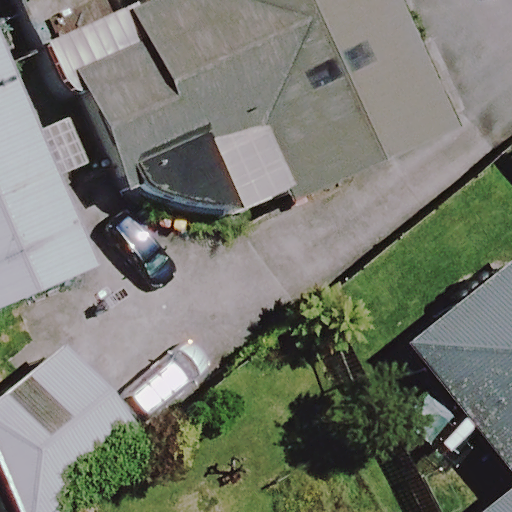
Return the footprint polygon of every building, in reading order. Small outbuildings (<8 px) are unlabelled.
[(429,149),(365,0),(94,0),(120,60),(54,89),(93,181),(178,144),(219,239),(429,149)] [(13,146),(0,113),(0,314),(72,285),(34,194),(65,181),(46,133),(13,146)] [(511,511),(511,273),(505,266),(387,369),(499,497),(482,511),(511,511)] [(61,511),(126,471),(54,359),(0,393),(0,511),(61,511)] [(166,511),(162,501),(136,511),(166,511)]
